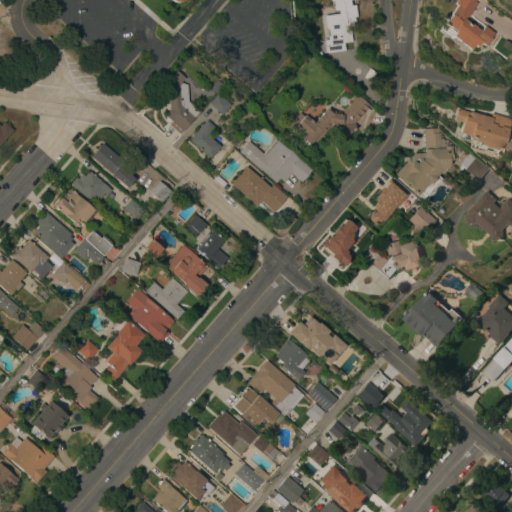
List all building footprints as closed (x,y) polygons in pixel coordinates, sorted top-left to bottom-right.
[(351,0),(352,5),(356,5),(358,25),(350,26),(352,42),(344,43),(345,50),(326,53),(325,40),(328,40),(325,15),(340,14),(339,10),(335,10),(334,1),(331,1),(330,0),(351,0)] [(477,0),(476,2),(477,3),(465,19),(480,31),(484,25),(493,33),(483,46),(479,42),(475,47),(473,45),(469,50),(451,36),(454,31),(443,23),(457,5),(451,1),(451,0),(477,0)] [(199,112),(179,133),(169,124),(171,122),(165,116),(170,111),(168,81),(177,71),(185,78),(181,83),(187,85),(188,101),(199,112)] [(231,105),(222,115),(217,111),(210,105),(211,104),(209,103),(218,93),(231,105)] [(354,124),(356,126),(346,138),(344,135),(341,136),(339,134),(339,131),(334,128),(329,127),(312,147),(310,145),(309,145),(288,126),(300,111),(314,123),(328,108),(332,111),(335,111),(334,113),(341,114),(358,95),(370,105),(354,124)] [(490,117),(491,114),(511,119),(502,151),(482,145),(483,143),(479,142),(478,146),(468,143),(470,136),(468,136),(467,140),(461,139),(462,134),(460,133),(463,122),(454,120),(457,108),(490,117)] [(214,126),(208,133),(213,137),(212,139),(220,146),(218,149),(218,150),(217,152),(216,151),(210,158),(189,140),(206,120),(214,126)] [(0,126),(4,121),(14,130),(0,145),(0,126)] [(440,128),(440,133),(444,133),(444,140),(447,140),(451,143),(452,143),(455,146),(456,147),(458,147),(460,149),(460,153),(458,155),(456,156),(456,159),(452,160),(453,162),(450,162),(450,164),(445,169),(443,169),(439,174),(437,174),(441,178),(423,198),(419,194),(418,195),(407,186),(409,185),(408,184),(406,185),(395,175),(417,150),(424,157),(424,129),(440,128)] [(249,141),(263,153),(276,138),(300,160),(300,159),(312,170),(301,182),(292,173),(284,182),(279,179),(275,183),(261,170),(240,152),(249,141)] [(111,175),(111,174),(91,156),(94,153),(93,152),(96,149),(97,149),(102,143),(116,154),(115,155),(129,167),(126,171),(134,179),(126,188),(111,175)] [(477,180),(465,169),(466,168),(460,163),(470,153),(487,169),(477,180)] [(270,187),(272,184),(286,197),(277,207),(264,196),(255,206),(245,196),(244,197),(235,189),(236,188),(233,186),(233,187),(229,184),(232,180),(233,181),(241,171),(244,167),(245,167),(246,166),(270,187)] [(90,201),(70,184),(76,177),(78,179),(82,174),(84,176),(87,173),(88,174),(90,172),(111,190),(106,196),(103,193),(99,199),(95,195),(90,201)] [(159,180),(171,191),(161,202),(149,192),(159,180)] [(368,205),(373,209),(365,217),(376,227),(405,195),(390,181),(368,205)] [(52,205),(63,192),(66,194),(65,192),(68,190),(69,190),(70,189),(94,210),(90,214),(91,215),(88,219),(87,218),(84,222),(78,217),(73,223),(52,205)] [(495,200),(493,203),(499,208),(501,206),(500,206),(507,199),(511,203),(511,226),(508,226),(507,225),(502,230),(503,241),(491,241),(491,237),(475,223),(473,226),(471,224),(470,225),(464,220),(466,219),(464,217),(467,213),(466,213),(485,191),(495,200)] [(131,198),(141,207),(133,217),(123,207),(131,198)] [(420,206),(436,221),(424,234),(419,230),(418,231),(412,226),(413,225),(408,220),(420,206)] [(39,239),(40,237),(35,232),(36,231),(35,230),(40,225),(37,223),(46,212),(71,234),(69,236),(71,238),(69,241),(73,244),(61,258),(39,239)] [(206,224),(198,232),(187,222),(194,214),(206,224)] [(356,228),(345,217),(319,245),(342,266),(352,256),(345,250),(353,240),(349,236),(356,228)] [(96,264),(86,256),(84,259),(74,250),(83,239),(81,237),(89,228),(101,238),(102,237),(112,245),(96,264)] [(212,230),(226,243),(212,259),(217,263),(214,266),(195,249),(212,230)] [(152,239),(163,249),(154,258),(143,248),(152,239)] [(34,268),(30,272),(9,254),(15,247),(16,249),(19,246),(21,248),(29,240),(48,257),(45,260),(51,266),(42,276),(37,271),(34,268)] [(421,260),(420,260),(422,266),(407,271),(406,266),(394,270),(387,278),(373,265),(381,255),(386,260),(389,256),(385,244),(396,240),(398,245),(414,240),(421,260)] [(183,244),(207,266),(198,276),(207,284),(205,286),(206,287),(197,297),(184,284),(177,277),(176,278),(169,272),(171,270),(164,265),(183,244)] [(140,262),(135,276),(121,272),(125,258),(140,262)] [(0,271),(11,259),(19,266),(20,265),(26,270),(25,272),(26,273),(19,281),(22,284),(17,291),(15,289),(10,295),(0,286),(0,271)] [(83,280),(76,289),(67,281),(64,284),(53,273),(63,262),(83,280)] [(153,282),(162,289),(172,278),(187,291),(176,304),(183,311),(177,319),(145,291),(153,282)] [(483,293),(476,301),(467,293),(474,285),(483,293)] [(146,296),(146,297),(174,320),(173,322),(168,328),(167,328),(165,330),(168,333),(160,343),(128,316),(129,315),(128,314),(133,307),(126,301),(137,288),(146,296)] [(0,289),(5,294),(4,295),(18,307),(10,317),(0,308),(0,289)] [(426,292),(450,312),(447,315),(448,316),(447,316),(457,324),(437,348),(403,320),(426,292)] [(489,308),(487,307),(498,295),(508,303),(503,309),(511,316),(511,328),(508,333),(509,334),(499,345),(489,336),(490,334),(477,322),(489,308)] [(298,321),(302,325),(309,316),(318,323),(319,322),(328,331),(326,334),(330,337),(332,334),(345,345),(337,354),(333,351),(332,352),(336,355),(327,365),(308,348),(306,350),(288,333),(298,321)] [(132,361),(128,365),(127,364),(113,381),(103,372),(109,365),(105,362),(113,353),(105,347),(116,334),(115,333),(127,320),(144,335),(135,345),(141,351),(132,361)] [(34,321),(44,331),(37,339),(36,338),(25,350),(10,337),(21,324),(27,329),(34,321)] [(511,338),(511,337),(511,361),(505,369),(504,369),(493,382),(482,373),(511,338)] [(307,356),(305,358),(308,361),(301,369),(304,372),(297,380),(280,365),(282,363),(274,356),(281,348),(280,347),(288,338),(307,356)] [(98,349),(88,360),(78,350),(87,340),(98,349)] [(98,377),(90,386),(91,387),(89,390),(98,398),(89,409),(56,380),(63,371),(65,368),(51,357),(61,346),(98,377)] [(294,385),(293,386),(303,395),(292,409),(301,417),(302,420),(299,423),(309,432),(306,436),(274,406),(271,402),(274,398),(264,388),(259,393),(255,389),(254,389),(246,382),(259,369),(259,370),(265,363),(265,362),(266,360),(294,385)] [(38,368),(49,379),(38,391),(27,381),(38,368)] [(336,398),(326,410),(306,393),(317,381),(336,398)] [(354,395),(371,409),(382,396),(365,382),(354,395)] [(389,405),(378,396),(389,384),(399,394),(389,405)] [(257,395),(257,394),(278,412),(269,423),(262,417),(256,424),(242,412),(241,414),(232,406),(240,396),(239,395),(246,387),(257,395)] [(395,428),(376,411),(382,405),(389,412),(391,410),(401,419),(407,413),(400,407),(407,400),(432,422),(426,428),(429,431),(424,436),(425,437),(416,447),(394,428),(395,428)] [(50,401),(67,416),(61,423),(63,425),(56,433),(54,431),(48,438),(45,436),(40,442),(28,432),(33,426),(30,423),(50,401)] [(324,412),(315,422),(305,413),(314,403),(324,412)] [(0,408),(11,418),(0,431),(0,408)] [(237,423),(239,421),(240,422),(241,421),(257,435),(248,445),(247,444),(239,454),(207,426),(218,414),(219,415),(224,411),(237,423)] [(343,412),(349,417),(351,415),(359,422),(351,431),(337,419),(343,412)] [(373,413),(377,416),(378,416),(381,418),(380,419),(384,422),(375,432),(365,423),(373,413)] [(336,421),(345,430),(337,439),(327,430),(336,421)] [(222,452),(221,452),(223,454),(222,455),(229,461),(227,463),(230,466),(226,470),(223,468),(221,470),(218,467),(214,473),(187,450),(193,443),(192,442),(196,437),(198,439),(202,434),(222,452)] [(367,444),(373,438),(383,446),(385,444),(384,442),(391,434),(411,452),(396,470),(367,444)] [(43,469),(46,471),(36,482),(10,459),(10,460),(2,453),(9,445),(8,445),(16,436),(21,441),(25,437),(27,439),(27,440),(38,450),(42,446),(54,456),(43,469)] [(261,453),(251,445),(258,437),(267,445),(261,453)] [(309,478),(300,470),(310,458),(305,453),(314,442),(329,455),(309,478)] [(362,481),(364,479),(356,472),(358,470),(347,461),(361,445),(375,458),(374,460),(391,475),(376,493),(362,481)] [(195,471),(196,470),(207,480),(206,481),(214,487),(207,495),(203,492),(196,500),(178,484),(177,485),(169,478),(174,473),(171,470),(178,462),(181,465),(184,461),(195,471)] [(0,463),(18,479),(11,487),(9,485),(3,492),(1,490),(0,491),(0,463)] [(234,473),(243,463),(252,471),(257,465),(264,472),(259,477),(263,480),(253,491),(234,473)] [(350,478),(349,479),(372,499),(360,511),(350,511),(338,501),(318,483),(334,464),(350,478)] [(275,489),(287,476),(303,490),(291,503),(275,489)] [(478,491),(489,478),(509,495),(498,508),(478,491)] [(170,485),(170,486),(186,500),(185,502),(186,503),(178,511),(177,510),(175,511),(165,511),(152,499),(160,489),(156,486),(159,484),(158,483),(160,481),(161,481),(163,479),(170,485)] [(287,502),(287,503),(296,510),(294,511),(278,511),(279,511),(276,509),(278,506),(277,505),(278,504),(268,495),(273,490),(287,502)] [(228,511),(220,505),(222,502),(221,502),(228,495),(229,494),(230,494),(231,492),(245,504),(238,511),(228,511)] [(306,511),(312,506),(319,511),(330,500),(343,511),(306,511)] [(142,502),(153,511),(138,511),(136,510),(137,509),(136,507),(139,504),(141,504),(142,502)] [(475,502),(486,511),(464,511),(466,510),(469,509),(475,502)]
